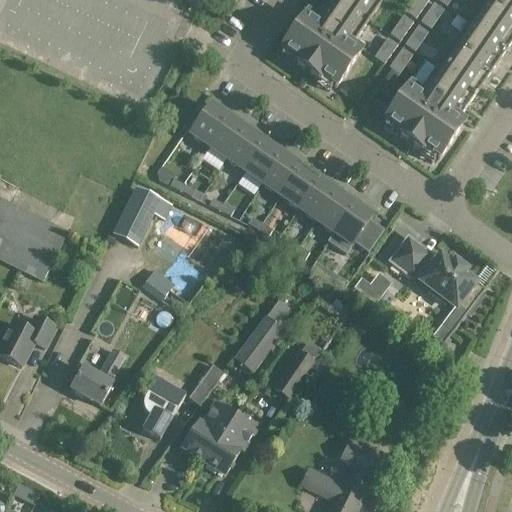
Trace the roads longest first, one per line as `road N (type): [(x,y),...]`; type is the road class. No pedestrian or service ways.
road 1 (residential): [(239,66),(440,207)]
road 2 (tertiary): [(453,511),(511,372)]
road 3 (tertiary): [(127,511),(0,443)]
road 4 (residential): [(440,207),(511,107)]
